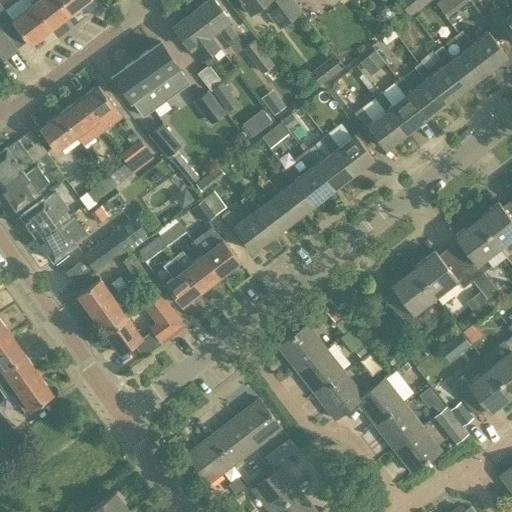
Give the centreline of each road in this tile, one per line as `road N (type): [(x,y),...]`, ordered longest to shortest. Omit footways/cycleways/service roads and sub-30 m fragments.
road 1 (residential): [(237,329),(511,118)]
road 2 (residential): [(237,329),(308,430),(346,431),(409,510)]
road 3 (residential): [(119,419),(0,248)]
road 4 (residential): [(139,0),(131,22),(12,109),(0,106)]
road 5 (residential): [(119,419),(237,329)]
